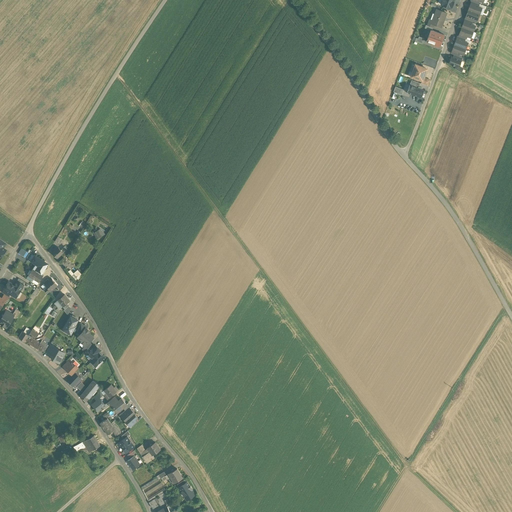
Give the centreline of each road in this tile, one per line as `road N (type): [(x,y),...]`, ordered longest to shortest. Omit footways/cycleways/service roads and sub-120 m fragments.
road 1 (track): [(116,74),(409,469)]
road 2 (residential): [(212,511),(127,391),(97,326),(27,233)]
road 3 (residential): [(27,233),(165,0)]
road 4 (residential): [(0,332),(82,403),(151,511)]
road 5 (unclassified): [(511,315),(451,211),(402,153)]
road 6 (unclassified): [(402,153),(291,0)]
road 7 (track): [(409,469),(510,312)]
road 8 (residential): [(462,0),(402,153)]
